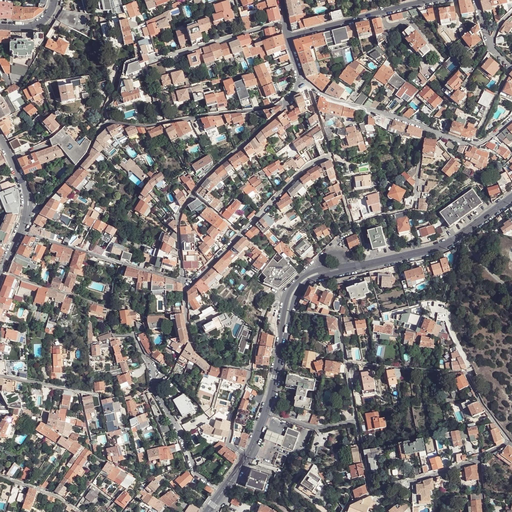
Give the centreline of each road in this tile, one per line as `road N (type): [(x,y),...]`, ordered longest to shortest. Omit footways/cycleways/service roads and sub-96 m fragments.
road 1 (residential): [(286,100),(182,205),(176,218),(183,283)]
road 2 (residential): [(183,283),(307,165),(330,155)]
road 3 (tertiary): [(346,267),(451,242),(511,197)]
road 4 (residential): [(286,100),(145,125),(106,124)]
road 5 (residential): [(21,232),(183,283)]
road 6 (residential): [(287,37),(432,0)]
road 7 (residential): [(283,20),(148,61)]
road 8 (residential): [(301,82),(328,100),(424,128)]
road 9 (residential): [(183,283),(193,349),(213,366),(250,370)]
road 10 (residential): [(222,490),(196,473),(153,387)]
road 11 (residential): [(106,124),(39,209),(28,211)]
